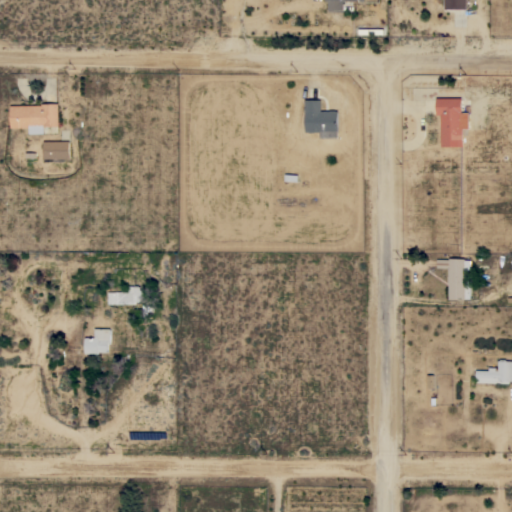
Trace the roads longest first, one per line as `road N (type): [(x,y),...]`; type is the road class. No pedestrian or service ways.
road 1 (residential): [(0,62),(511,67)]
road 2 (residential): [(0,472),(511,475)]
road 3 (residential): [(382,66),(383,511)]
